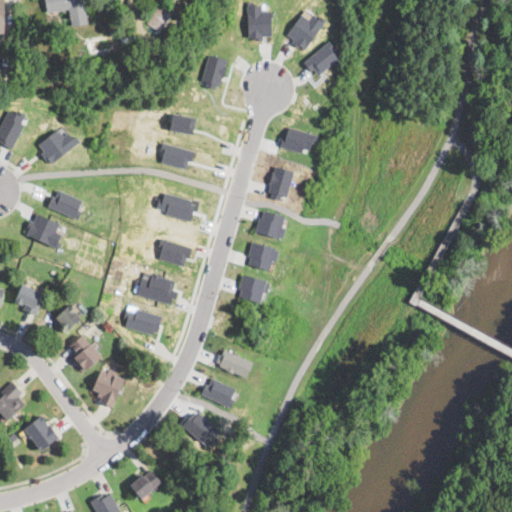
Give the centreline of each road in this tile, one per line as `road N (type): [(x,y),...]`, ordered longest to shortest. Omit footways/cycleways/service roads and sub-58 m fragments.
road 1 (residential): [(0,501),(57,485),(105,455),(135,431),(182,368),(265,86)]
road 2 (residential): [(0,338),(46,372),(105,455)]
